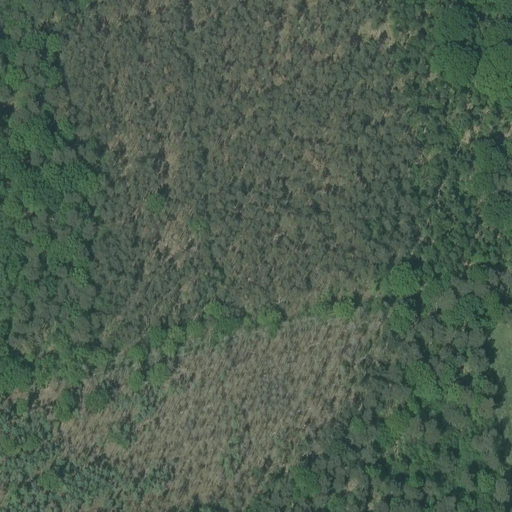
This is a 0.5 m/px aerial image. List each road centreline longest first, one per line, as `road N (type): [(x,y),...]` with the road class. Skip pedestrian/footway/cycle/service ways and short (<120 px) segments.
road 1 (track): [(416,296),(0,389)]
road 2 (track): [(260,511),(311,468),(365,394),(416,296)]
